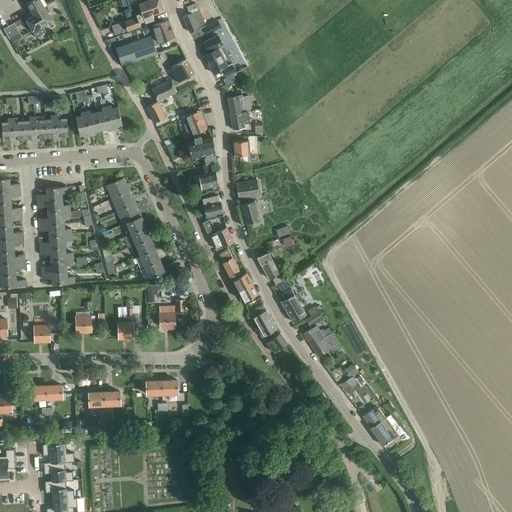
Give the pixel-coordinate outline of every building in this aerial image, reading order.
[(30,0),(24,4),(27,8),(30,6),(33,11),(44,5),(44,6),(47,4),(44,0),(30,0)] [(126,0),(129,6),(139,3),(142,12),(134,15),(135,17),(124,20),(112,25),(115,34),(127,30),(141,25),(139,22),(144,20),(145,22),(154,19),(152,14),(164,10),(160,0),(126,0)] [(197,9),(194,2),(186,6),(189,13),(197,9)] [(27,8),(29,13),(31,15),(36,13),(42,25),(52,20),(44,6),(44,5),(33,11),(30,6),(27,8)] [(200,9),(191,12),(182,16),(189,32),(198,28),(197,27),(205,24),(204,20),(200,9)] [(29,13),(24,16),(34,33),(44,27),(42,25),(36,13),(31,15),(29,13)] [(154,44),(175,37),(168,19),(153,24),(156,34),(116,47),(122,64),(157,52),(154,44)] [(9,25),(15,35),(20,32),(14,22),(9,25)] [(217,26),(233,56),(242,51),(227,22),(217,26)] [(3,28),(9,38),(15,35),(9,25),(3,28)] [(218,34),(203,41),(209,52),(214,50),(218,47),(218,48),(224,45),(218,34)] [(209,52),(205,54),(209,63),(208,64),(213,73),(221,68),(222,69),(221,69),(225,75),(234,71),(235,70),(231,62),(232,61),(226,50),(221,53),(218,48),(218,47),(214,50),(209,52)] [(157,100),(169,95),(175,92),(176,92),(174,86),(176,84),(195,73),(186,58),(177,64),(177,63),(171,67),(175,75),(172,77),(173,78),(171,79),(152,87),(157,100)] [(169,70),(163,72),(161,67),(147,72),(151,82),(171,75),(169,70)] [(223,79),(225,84),(235,80),(232,74),(223,79)] [(82,97),(84,102),(88,101),(88,100),(93,99),(92,93),(86,94),(85,89),(80,90),(82,97)] [(227,96),(230,113),(247,110),(251,110),(248,95),(242,96),(242,94),(227,96)] [(147,105),(155,122),(165,117),(158,100),(147,105)] [(111,104),(106,105),(113,130),(116,129),(115,126),(122,124),(118,106),(112,108),(111,104)] [(102,110),(97,111),(101,129),(108,128),(109,131),(113,130),(106,105),(101,107),(102,110)] [(90,110),(85,111),(91,135),(95,134),(94,131),(101,129),(97,111),(91,113),(90,110)] [(184,124),(188,136),(194,134),(207,128),(200,110),(186,115),(189,122),(184,124)] [(247,110),(230,113),(232,129),(244,127),(244,123),(248,122),(249,122),(249,119),(247,110)] [(75,117),(78,125),(80,135),(87,133),(88,136),(91,135),(85,111),(80,112),(81,115),(75,117)] [(56,115),(57,139),(61,139),(61,136),(68,136),(67,126),(67,117),(61,117),(60,114),(56,115)] [(34,116),(35,141),(39,140),(39,137),(46,137),(45,118),(39,119),(39,115),(34,116)] [(45,118),(46,137),(53,137),(53,139),(57,139),(56,115),(51,115),(51,118),(45,118)] [(23,120),(24,138),(31,138),(32,141),(35,141),(34,116),(29,116),(29,119),(23,120)] [(10,142),(14,142),(12,117),(7,117),(7,121),(2,121),(3,140),(10,139),(10,142)] [(12,117),(14,142),(18,142),(18,139),(24,138),(23,120),(18,120),(17,117),(12,117)] [(254,122),(254,131),(262,130),(262,121),(254,122)] [(204,157),(205,157),(207,157),(206,154),(213,153),(215,152),(212,137),(202,139),(201,135),(194,137),(195,140),(188,141),(191,157),(206,154),(206,156),(204,157)] [(234,140),(235,155),(249,154),(249,139),(234,140)] [(207,157),(205,157),(206,165),(217,163),(215,155),(213,155),(213,153),(206,154),(207,157)] [(202,186),(202,188),(219,184),(216,171),(194,176),(196,187),(202,186)] [(0,190),(20,189),(20,183),(10,183),(9,177),(0,177),(0,190)] [(111,196),(130,188),(129,186),(127,186),(123,177),(106,184),(109,191),(111,196)] [(256,179),(245,181),(235,183),(238,198),(259,195),(256,179)] [(37,200),(62,198),(61,193),(69,192),(68,185),(46,187),(47,193),(37,194),(37,200)] [(116,208),(135,200),(134,199),(132,199),(129,191),(131,190),(130,188),(111,196),(111,198),(113,197),(116,203),(114,204),(116,208)] [(0,202),(11,201),(11,196),(21,195),(20,189),(0,190),(0,202)] [(202,198),(206,216),(216,215),(216,213),(223,212),(221,201),(219,202),(218,195),(202,198)] [(48,211),(70,210),(69,203),(62,204),(62,198),(37,200),(37,206),(47,205),(48,211)] [(121,220),(140,212),(140,211),(138,212),(134,204),(136,203),(135,200),(116,208),(117,210),(119,209),(121,216),(120,217),(121,220)] [(260,219),(254,200),(241,203),(246,223),(260,219)] [(0,214),(22,213),(21,207),(11,207),(11,201),(0,202),(0,214)] [(283,207),(271,212),(274,221),(286,216),(283,207)] [(39,224),(63,222),(63,216),(70,215),(70,210),(48,211),(48,217),(38,218),(39,224)] [(140,212),(125,218),(126,222),(130,230),(145,224),(140,212)] [(0,226),(12,226),(12,220),(22,219),(22,213),(0,214),(0,226)] [(226,227),(216,231),(210,218),(203,222),(209,237),(211,236),(217,249),(233,241),(226,227)] [(49,235),(71,234),(71,227),(63,228),(63,222),(39,224),(39,230),(49,229),(49,235)] [(103,223),(97,226),(100,232),(105,230),(103,223)] [(135,242),(150,236),(145,224),(130,230),(135,242)] [(287,225),(276,229),(279,236),(290,232),(287,225)] [(0,238),(23,237),(23,231),(13,231),(12,226),(0,226),(0,238)] [(40,248),(65,246),(64,240),(71,239),(71,234),(49,235),(50,241),(40,242),(40,248)] [(140,254),(155,247),(150,236),(135,242),(140,254)] [(0,250),(14,250),(14,244),(24,243),(23,237),(0,238),(0,250)] [(108,242),(101,243),(104,256),(111,255),(111,254),(110,248),(108,242)] [(51,253),(51,259),(73,258),(72,251),(65,251),(65,246),(40,248),(41,254),(51,253)] [(155,247),(140,254),(140,255),(145,265),(145,266),(160,259),(155,247)] [(219,253),(231,277),(240,272),(228,248),(219,253)] [(0,262),(25,261),(24,255),(14,255),(14,250),(0,250),(0,262)] [(268,251),(257,257),(269,278),(279,272),(268,251)] [(111,255),(104,256),(104,257),(107,268),(114,266),(111,255)] [(41,265),(42,272),(66,270),(66,264),(73,264),(73,258),(51,259),(51,265),(41,265)] [(145,266),(150,277),(165,271),(160,259),(145,266)] [(0,274),(16,274),(15,268),(25,267),(25,261),(0,262),(0,274)] [(52,277),(52,283),(75,282),(74,275),(66,276),(66,270),(42,272),(42,278),(52,277)] [(233,279),(239,290),(252,283),(246,272),(233,279)] [(285,278),(282,273),(272,278),(275,284),(285,278)] [(0,280),(1,281),(1,287),(26,285),(26,279),(16,279),(16,274),(0,274),(0,280)] [(290,276),(277,283),(281,290),(293,283),(290,276)] [(252,283),(239,290),(245,301),(258,293),(252,283)] [(147,284),(147,294),(157,294),(157,284),(147,284)] [(285,298),(281,300),(285,308),(293,321),(306,314),(298,300),(291,288),(282,293),(285,298)] [(10,297),(7,297),(8,308),(17,307),(17,297),(18,297),(18,293),(10,293),(10,297)] [(160,312),(159,312),(160,328),(175,327),(174,312),(184,311),(184,299),(176,300),(176,306),(160,306),(160,312)] [(263,336),(273,330),(276,328),(266,309),(263,304),(250,310),(253,316),(259,326),(258,327),(263,336)] [(315,305),(307,310),(310,315),(318,311),(315,305)] [(312,314),(306,319),(310,326),(317,321),(312,314)] [(76,315),(76,322),(76,332),(91,331),(91,315),(76,315)] [(118,322),(118,328),(118,338),(133,337),(133,321),(118,322)] [(303,333),(308,341),(317,335),(319,339),(331,331),(328,327),(323,330),(322,329),(321,329),(320,328),(319,329),(316,324),(303,333)] [(34,325),(34,331),(35,341),(49,341),(49,325),(34,325)] [(263,336),(264,337),(275,352),(287,343),(280,332),(277,334),(273,330),(263,336)] [(317,335),(308,341),(318,355),(330,347),(333,352),(335,350),(341,346),(331,331),(319,339),(317,335)] [(358,371),(354,365),(346,370),(351,376),(358,371)] [(351,376),(340,384),(344,389),(356,380),(361,386),(366,382),(358,371),(351,376)] [(177,379),(161,380),(162,393),(177,392),(177,379)] [(146,380),(146,390),(147,394),(162,393),(161,380),(146,380)] [(31,385),(31,395),(31,398),(47,398),(46,384),(31,385)] [(62,384),(46,384),(47,398),(62,397),(62,384)] [(104,391),(105,424),(110,424),(110,411),(105,411),(105,404),(120,403),(120,390),(104,391)] [(101,424),(105,424),(104,391),(89,392),(89,410),(98,410),(98,413),(100,412),(101,424)] [(0,395),(0,411),(11,411),(11,395),(0,395)] [(155,409),(155,421),(163,421),(163,409),(162,409),(162,402),(157,402),(158,409),(155,409)] [(370,427),(383,444),(383,445),(385,444),(385,445),(388,445),(391,443),(391,440),(398,435),(378,406),(374,410),(372,408),(362,415),(371,427),(370,427)] [(401,432),(407,428),(403,422),(397,426),(401,432)] [(63,442),(42,443),(43,455),(50,454),(51,461),(51,463),(65,462),(72,461),(71,452),(64,452),(63,442)] [(0,458),(0,477),(9,477),(8,468),(16,468),(14,448),(5,449),(6,458),(0,458)] [(51,461),(44,462),(44,473),(51,473),(52,480),(52,481),(66,480),(73,480),(73,471),(65,471),(65,462),(51,463),(51,461)] [(52,480),(45,480),(45,492),(52,491),(53,499),(74,498),(74,497),(74,489),(66,490),(66,480),(52,481),(52,480)] [(53,507),(46,507),(46,511),(67,511),(67,507),(77,506),(77,497),(74,497),(74,498),(53,499),(53,507)]
